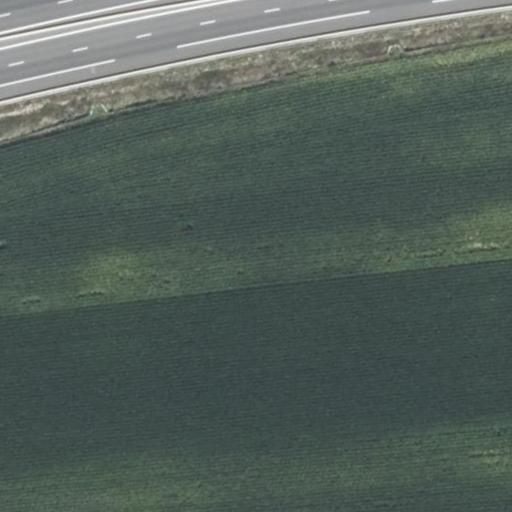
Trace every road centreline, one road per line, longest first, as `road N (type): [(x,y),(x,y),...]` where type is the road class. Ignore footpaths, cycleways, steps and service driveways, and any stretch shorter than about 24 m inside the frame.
road 1 (track): [(511,45),(177,108),(0,154)]
road 2 (trunk): [(0,68),(338,0)]
